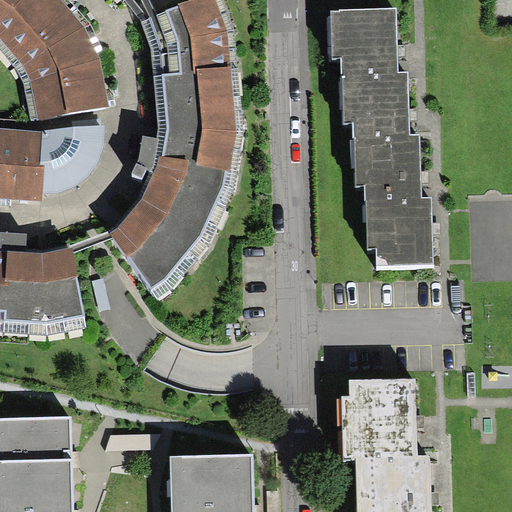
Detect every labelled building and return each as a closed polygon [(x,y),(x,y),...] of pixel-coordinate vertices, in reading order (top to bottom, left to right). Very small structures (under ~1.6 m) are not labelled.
[(0,0),(0,10),(8,0),(0,0)] [(8,0),(0,10),(0,48),(52,5),(45,0),(8,0)] [(0,48),(0,55),(13,68),(74,31),(52,5),(0,48)] [(130,226),(103,256),(144,311),(168,285),(193,254),(220,198),(226,152),(224,109),(219,74),(200,16),(143,38),(155,100),(158,135),(155,173),(144,203),(130,226)] [(338,75),(338,91),(391,91),(391,26),(328,27),(329,75),(338,75)] [(13,68),(24,87),(91,57),(74,31),(13,68)] [(91,57),(24,87),(28,106),(101,87),(91,57)] [(34,127),(104,116),(101,87),(28,106),(34,127)] [(350,145),(350,153),(403,153),(403,91),(391,91),(338,91),(339,145),(350,145)] [(103,154),(102,136),(40,139),(43,208),(69,198),(85,186),(96,171),(103,154)] [(40,139),(0,140),(0,205),(43,208),(40,139)] [(362,208),(363,221),(416,221),(415,153),(403,153),(350,153),(350,208),(362,208)] [(416,221),(363,221),(363,271),(372,271),(372,283),(427,282),(427,221),(416,221)] [(0,341),(80,333),(68,271),(2,271),(0,271),(0,341)] [(339,469),(352,469),(410,468),(409,388),(349,389),(350,405),(338,405),(339,469)] [(71,425),(0,426),(0,511),(73,511),(72,461),(71,425)] [(255,511),(255,466),(171,468),(172,511),(255,511)] [(352,469),(352,511),(429,511),(429,468),(410,468),(352,469)]
